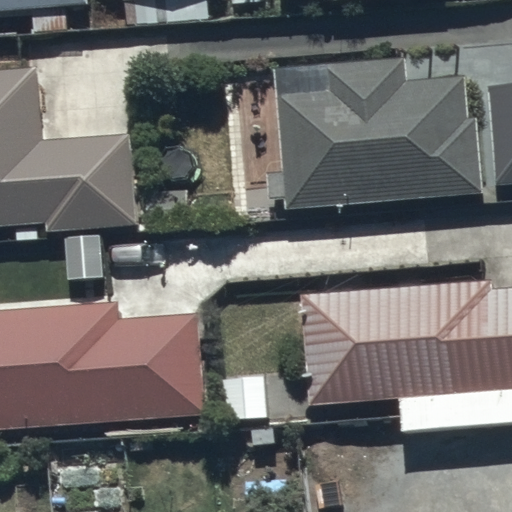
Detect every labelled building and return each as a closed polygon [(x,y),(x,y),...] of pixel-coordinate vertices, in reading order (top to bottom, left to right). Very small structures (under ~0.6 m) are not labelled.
[(0,0),(0,14),(88,10),(86,0),(0,0)] [(332,83),(279,88),(288,197),(511,179),(511,73),(468,77),(467,60),(408,65),(406,45),(330,51),(332,83)] [(0,229),(46,227),(47,231),(137,225),(131,138),(43,144),(38,72),(0,74),(0,229)] [(485,285),(302,297),(309,407),(511,393),(511,291),(486,293),(485,285)] [(0,431),(210,419),(203,317),(120,322),(119,302),(0,309),(0,431)]
